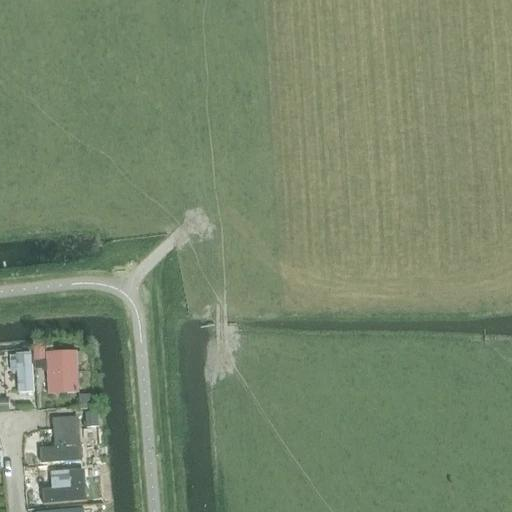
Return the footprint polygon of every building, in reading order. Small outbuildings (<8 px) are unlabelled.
[(77,355),(46,356),(47,397),(78,396),(77,355)] [(31,395),(30,356),(15,356),(15,358),(8,358),(9,376),(15,376),(16,396),(31,395)] [(76,409),(75,400),(54,400),(54,409),(76,409)] [(103,416),(82,417),(83,435),(104,435),(103,416)] [(80,431),(79,418),(64,419),(65,432),(80,431)] [(79,459),(79,445),(34,448),(35,462),(79,459)] [(85,501),(83,473),(40,476),(42,504),(85,501)]
